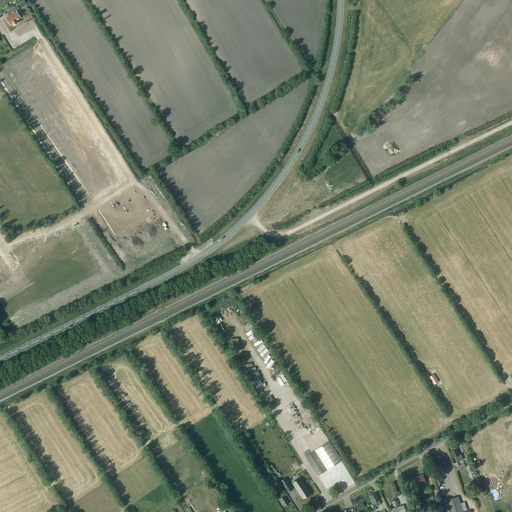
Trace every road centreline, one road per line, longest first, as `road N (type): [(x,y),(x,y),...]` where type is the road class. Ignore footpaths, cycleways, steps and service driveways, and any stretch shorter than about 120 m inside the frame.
road 1 (tertiary): [(341,0),(334,56),(302,143),(248,216),(199,257)]
road 2 (track): [(248,216),(285,232),(511,122)]
road 3 (tertiary): [(313,511),(511,400)]
road 4 (residential): [(0,23),(11,41),(33,28),(129,176)]
road 5 (tertiary): [(0,358),(171,273)]
road 6 (residential): [(3,245),(52,229),(132,181)]
